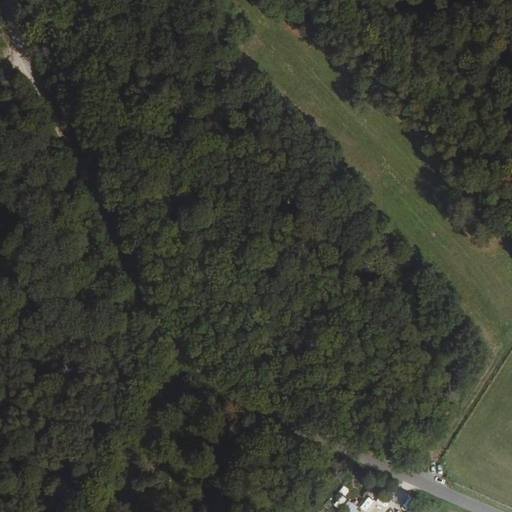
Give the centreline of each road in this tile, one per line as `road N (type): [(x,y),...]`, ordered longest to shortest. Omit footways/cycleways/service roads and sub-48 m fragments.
road 1 (unclassified): [(493,511),(347,451),(191,361),(30,62),(10,0)]
road 2 (track): [(425,483),(452,422),(511,330)]
